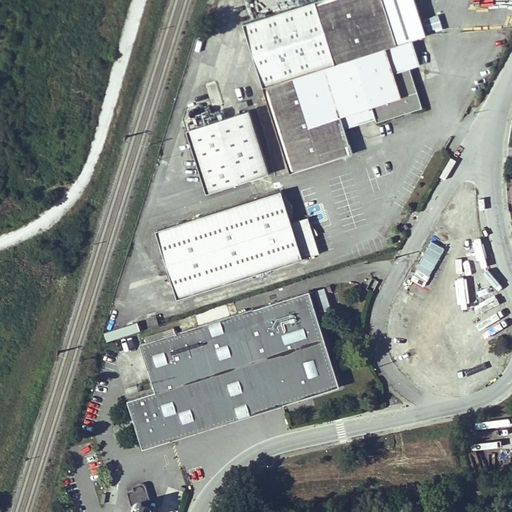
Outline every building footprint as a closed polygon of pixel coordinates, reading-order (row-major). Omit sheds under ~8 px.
[(335,61),(425,32),(415,0),(322,0),(317,2),(335,61)] [(337,64),(264,88),(291,172),(351,153),(343,129),(376,118),(377,122),(422,107),(409,68),(420,64),(413,40),(426,36),(425,32),(335,61),(337,64)] [(325,64),(334,61),(332,54),(323,57),(325,64)] [(187,130),(204,194),(267,177),(250,113),(187,130)] [(283,196),(157,238),(179,304),(321,257),(309,220),(293,226),(283,196)] [(137,428),(143,448),(172,439),(280,405),(312,395),(340,386),(310,291),(141,345),(155,391),(128,400),(133,415),(137,428)] [(150,328),(159,326),(156,316),(147,319),(150,328)] [(138,322),(105,332),(108,342),(115,340),(137,332),(141,331),(138,322)] [(142,482),(133,486),(134,489),(127,492),(131,505),(134,504),(136,507),(135,507),(134,511),(133,511),(147,511),(148,511),(147,509),(146,507),(145,506),(142,505),(143,502),(150,500),(146,485),(142,482)]
